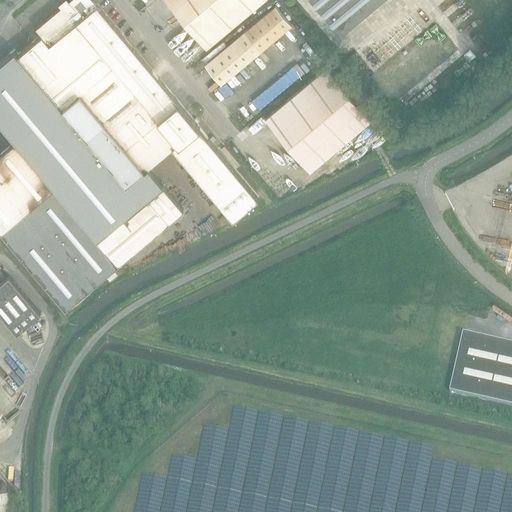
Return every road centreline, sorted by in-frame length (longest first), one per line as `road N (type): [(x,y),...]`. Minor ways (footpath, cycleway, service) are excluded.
road 1 (unclassified): [(45,511),(66,379),(116,317),(376,187),(425,178)]
road 2 (unclassified): [(234,134),(119,0)]
road 3 (tertiary): [(511,298),(450,242),(430,208),(425,178)]
road 4 (unknown): [(301,0),(342,43),(359,40),(410,0)]
